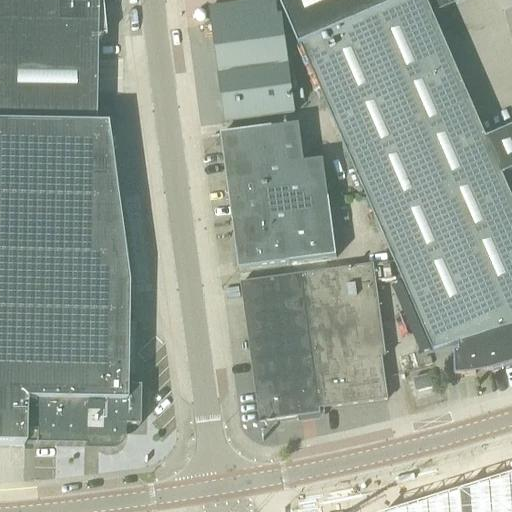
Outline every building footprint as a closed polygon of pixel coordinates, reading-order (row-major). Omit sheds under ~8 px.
[(0,0),(0,446),(24,447),(24,445),(35,445),(35,447),(85,448),(85,437),(99,437),(99,441),(102,445),(105,447),(109,448),(113,447),(116,445),(118,442),(119,438),(119,435),(119,427),(139,428),(139,389),(125,389),(127,287),(105,128),(94,126),(95,95),(95,61),(96,38),(103,37),(104,39),(105,39),(100,0),(0,0)] [(244,4),(211,9),(213,26),(274,17),(272,0),(244,4)] [(511,198),(502,176),(511,171),(511,128),(486,140),(425,0),(279,0),(300,48),(434,353),(460,345),(463,351),(455,352),(456,376),(459,376),(461,376),(464,376),(466,375),(468,375),(471,375),(473,375),(476,374),(478,374),(480,374),(483,373),(485,373),(488,372),(490,372),(492,371),(495,370),(497,370),(499,369),(502,369),(504,368),(506,367),(509,366),(511,366),(511,365),(511,198)] [(281,16),(274,17),(213,26),(226,123),(294,114),(281,16)] [(262,209),(328,200),(323,162),(304,164),(299,126),(222,137),(231,204),(260,200),(262,209)] [(336,258),(328,200),(262,209),(260,200),(231,204),(240,271),(290,264),(336,258)] [(374,267),(242,284),(260,423),(320,415),(320,410),(388,401),(382,357),(386,357),(374,267)] [(430,376),(413,381),(416,394),(434,389),(430,376)] [(511,511),(511,477),(398,511),(511,511)]
